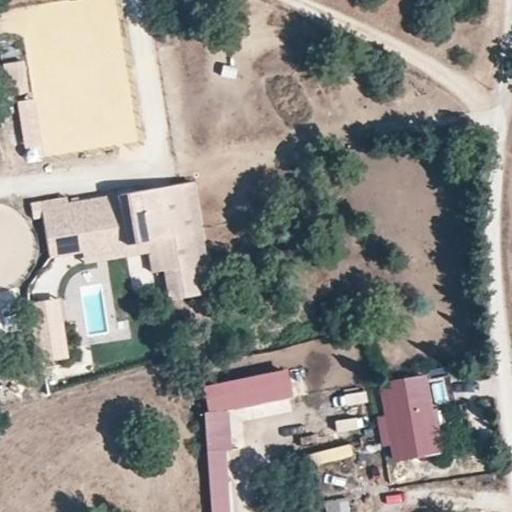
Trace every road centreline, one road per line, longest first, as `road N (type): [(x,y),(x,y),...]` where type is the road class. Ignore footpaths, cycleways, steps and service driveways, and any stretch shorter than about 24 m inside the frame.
road 1 (unknown): [(0,206),(495,102)]
road 2 (track): [(511,332),(493,169),(499,0)]
